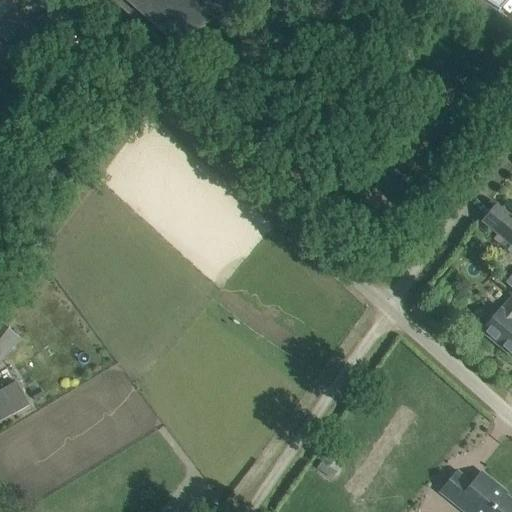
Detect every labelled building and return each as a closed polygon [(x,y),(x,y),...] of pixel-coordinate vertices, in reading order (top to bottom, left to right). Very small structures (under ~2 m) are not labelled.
[(230,11),(224,0),(109,0),(164,47),(230,11)] [(479,0),(498,11),(508,0),(479,0)] [(39,30),(17,11),(3,26),(4,26),(0,31),(0,37),(13,48),(19,41),(25,45),(39,30)] [(511,244),(511,219),(496,207),(484,223),(511,244)] [(511,275),(506,283),(511,287),(511,297),(501,311),(500,310),(482,332),(511,356),(511,275)] [(0,362),(18,338),(0,324),(0,362)] [(15,382),(0,390),(0,421),(29,406),(15,382)] [(456,473),(441,492),(465,511),(473,511),(474,511),(509,511),(511,510),(511,503),(493,488),(495,486),(480,474),(471,485),(456,473)]
